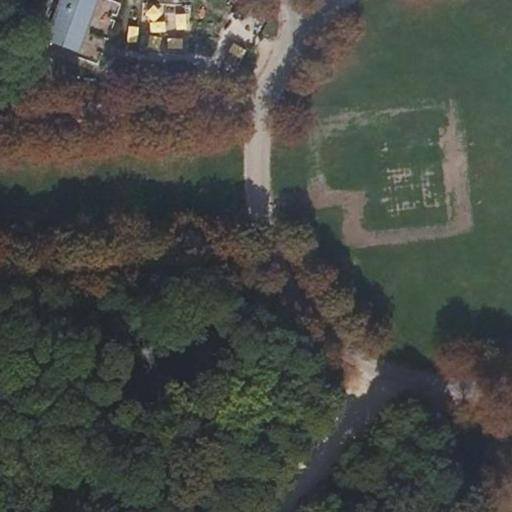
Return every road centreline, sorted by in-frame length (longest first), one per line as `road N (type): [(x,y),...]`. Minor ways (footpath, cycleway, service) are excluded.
road 1 (unclassified): [(307,24),(269,90),(255,191),(267,260),(286,305),(311,338),(382,383),(444,395),(511,392)]
road 2 (track): [(0,106),(269,90)]
road 3 (track): [(267,260),(0,279)]
